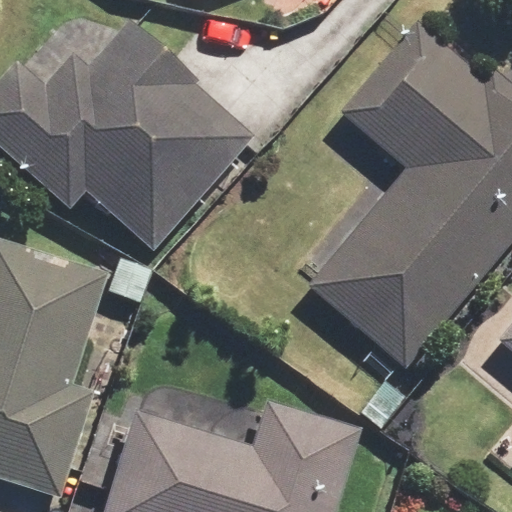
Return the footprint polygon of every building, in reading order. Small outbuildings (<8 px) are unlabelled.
[(302,284),(400,366),(511,234),(511,92),(484,69),(477,78),(409,21),(332,113),(399,169),(302,284)] [(79,191),(147,251),(248,138),(122,26),(83,69),(67,56),(39,87),(13,63),(0,77),(0,154),(62,210),(79,191)] [(103,274),(0,241),(0,477),(54,494),(87,392),(67,385),(103,274)] [(511,319),(496,339),(511,351),(511,319)] [(328,511),(353,430),(261,403),(248,449),(129,414),(100,511),(328,511)]
